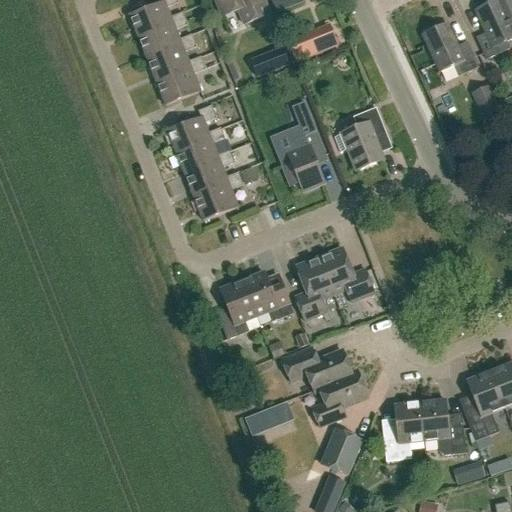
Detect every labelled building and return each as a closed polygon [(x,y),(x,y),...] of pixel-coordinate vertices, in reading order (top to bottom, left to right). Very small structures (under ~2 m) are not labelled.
[(129,18),(138,41),(173,27),(170,20),(166,11),(178,6),(175,0),(160,0),(163,4),(129,18)] [(237,13),(243,27),(268,17),(261,0),(213,0),(221,19),(237,13)] [(268,0),(275,15),(303,4),(301,0),(268,0)] [(498,57),(510,51),(507,44),(511,41),(511,31),(509,26),(511,24),(511,0),(506,0),(499,4),(498,1),(476,12),(487,35),(476,40),(487,62),(498,57)] [(173,27),(138,41),(147,63),(182,49),(179,42),(175,33),(187,28),(182,16),(170,20),(173,27)] [(456,49),(445,26),(423,37),(441,75),(454,69),(459,79),(478,70),(466,44),(456,49)] [(182,49),(147,63),(157,86),(191,72),(188,65),(184,55),(196,50),(191,38),(179,42),(182,49)] [(319,55),(313,39),(291,47),(297,64),(319,55)] [(282,49),(264,55),(271,73),(289,66),(282,49)] [(200,60),(188,65),(191,72),(157,86),(166,109),(200,94),(193,77),(205,72),(200,60)] [(500,113),(489,87),(471,95),(483,121),(500,113)] [(303,104),(291,109),(303,139),(315,134),(303,104)] [(166,134),(176,156),(211,142),(208,136),(204,126),(216,121),(211,109),(198,114),(200,120),(166,134)] [(384,134),(375,111),(353,119),(355,125),(357,130),(341,136),(341,137),(334,139),(340,155),(347,152),(356,173),(382,163),(373,139),(384,134)] [(211,142),(176,156),(185,179),(220,165),(217,158),(213,148),(225,143),(220,131),(208,136),(211,142)] [(327,163),(315,134),(303,139),(294,142),(298,153),(287,157),(291,167),(283,170),(290,189),(298,185),(302,195),(323,186),(316,167),(327,163)] [(185,179),(194,202),(229,188),(226,180),(222,171),(234,166),(229,153),(217,158),(220,165),(185,179)] [(229,188),(194,202),(203,224),(238,210),(231,193),(242,188),(237,176),(226,180),(229,188)] [(342,251),(319,261),(333,297),(345,292),(350,305),(374,296),(364,272),(352,277),(342,251)] [(333,297),(319,261),(296,270),(306,295),(295,299),(304,324),(326,315),(321,302),(333,297)] [(264,275),(242,284),(256,319),(267,315),(271,325),(293,316),(277,275),(266,280),(264,275)] [(245,323),(256,319),(242,284),(220,292),(227,310),(216,315),(227,342),(249,334),(245,323)] [(313,393),(358,375),(357,374),(351,377),(343,355),(318,365),(311,349),(281,361),(291,385),(307,379),(313,393)] [(511,364),(490,374),(504,411),(511,407),(511,364)] [(491,416),(504,411),(490,374),(465,383),(475,407),(462,412),(474,443),(498,434),(491,416)] [(367,398),(358,375),(313,393),(313,394),(319,392),(324,406),(311,411),(319,430),(346,420),(341,408),(367,398)] [(445,403),(419,405),(423,444),(437,442),(438,453),(444,458),(465,456),(462,426),(447,427),(445,403)] [(423,444),(419,405),(393,408),(396,433),(382,435),(385,465),(410,462),(409,446),(423,444)] [(363,442),(335,430),(320,466),(348,478),(363,442)] [(422,502),(419,511),(436,511),(438,506),(422,502)]
